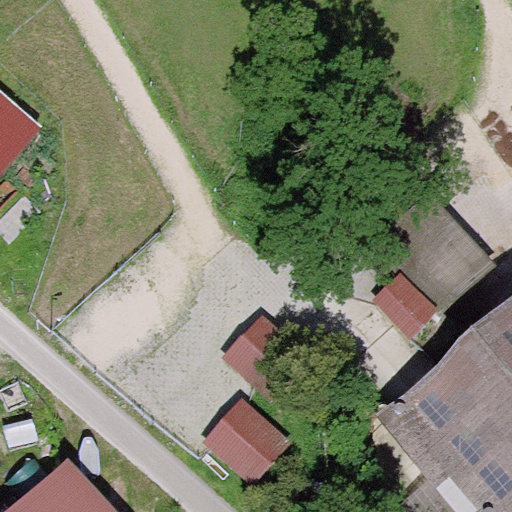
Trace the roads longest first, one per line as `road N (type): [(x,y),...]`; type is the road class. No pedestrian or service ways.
road 1 (track): [(78,0),(240,279)]
road 2 (track): [(218,511),(0,321)]
